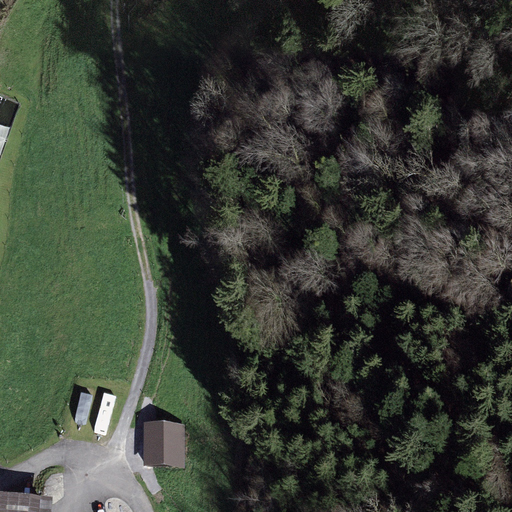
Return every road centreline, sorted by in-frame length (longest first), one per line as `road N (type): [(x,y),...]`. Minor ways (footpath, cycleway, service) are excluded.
road 1 (track): [(0,489),(41,465),(112,461),(145,360),(147,285)]
road 2 (track): [(147,285),(128,167),(116,0)]
